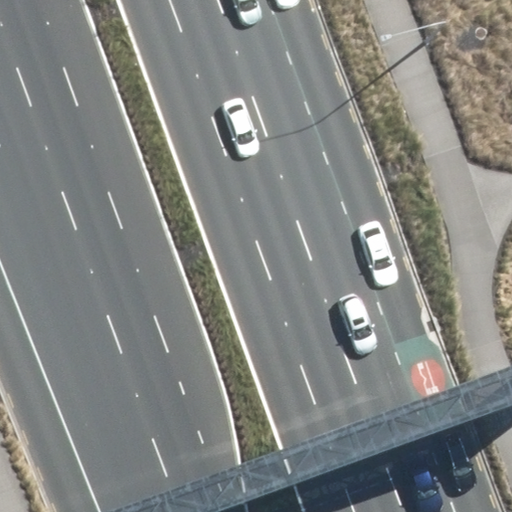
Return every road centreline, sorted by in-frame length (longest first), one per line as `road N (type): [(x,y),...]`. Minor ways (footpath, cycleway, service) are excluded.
road 1 (primary): [(223,0),(411,511)]
road 2 (primary): [(152,511),(0,81)]
